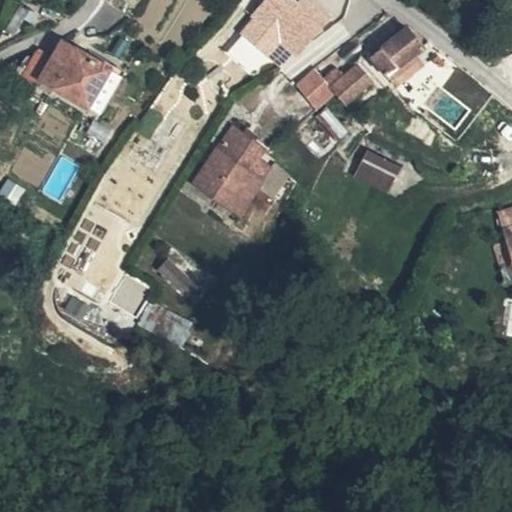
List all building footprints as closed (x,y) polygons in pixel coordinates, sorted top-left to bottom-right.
[(308,18),(297,9),(287,0),(267,0),(252,20),(299,59),(330,23),(315,10),(308,18)] [(303,0),(297,9),(308,18),(315,10),(303,0)] [(37,14),(26,9),(12,34),(17,36),(26,22),(30,23),(37,14)] [(373,52),(387,71),(418,49),(425,44),(411,25),(373,52)] [(53,69),(40,93),(56,102),(61,92),(94,109),(114,71),(116,66),(92,54),(91,57),(65,46),(53,69)] [(427,61),(418,49),(387,71),(395,83),(427,61)] [(360,61),(333,84),(348,103),(376,79),(360,61)] [(27,87),(40,93),(53,69),(39,63),(27,87)] [(315,65),(297,82),(319,107),(337,90),(315,65)] [(114,71),(94,109),(108,116),(127,78),(114,71)] [(259,193),(272,174),(256,165),(263,154),(229,134),(193,192),(240,222),(259,193)] [(359,167),(395,185),(404,166),(367,148),(359,167)] [(390,193),(395,185),(359,167),(355,175),(390,193)] [(277,204),(291,182),(287,177),(275,169),(272,174),(259,193),(277,204)] [(206,291),(168,258),(158,267),(196,302),(206,291)] [(74,293),(68,304),(86,314),(93,303),(74,293)] [(157,301),(145,322),(177,338),(188,317),(157,301)]
